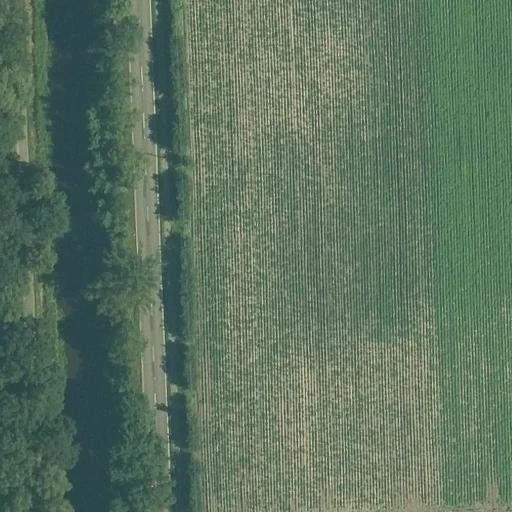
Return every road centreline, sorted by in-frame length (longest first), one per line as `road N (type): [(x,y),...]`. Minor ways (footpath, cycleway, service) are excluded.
road 1 (unclassified): [(16,0),(37,511)]
road 2 (tertiary): [(157,511),(138,0)]
